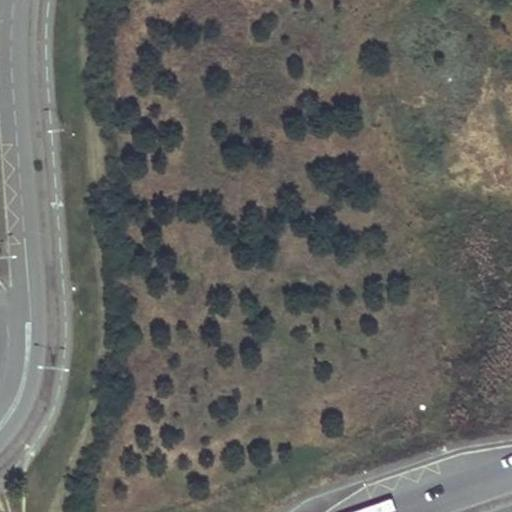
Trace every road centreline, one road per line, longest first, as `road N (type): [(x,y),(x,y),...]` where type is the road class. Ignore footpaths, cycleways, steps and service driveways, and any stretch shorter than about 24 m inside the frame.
road 1 (tertiary): [(12,0),(26,275)]
road 2 (tertiary): [(0,442),(29,395),(38,330),(26,275)]
road 3 (tertiary): [(26,275),(13,373),(0,405)]
road 4 (secondary): [(511,473),(394,511)]
